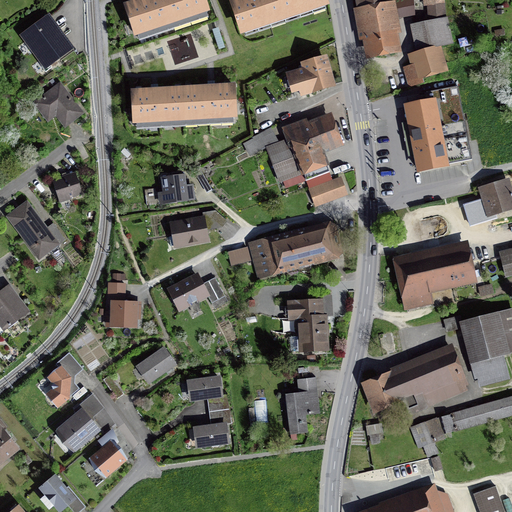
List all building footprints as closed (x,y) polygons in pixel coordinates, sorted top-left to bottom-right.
[(211,10),(207,0),(131,0),(123,3),(135,36),(211,10)] [(284,17),(278,0),(236,0),(233,1),(242,31),(284,17)] [(278,0),(284,17),(325,3),(324,0),(278,0)] [(427,0),(429,21),(444,18),(442,0),(427,0)] [(395,1),(362,8),(371,54),(395,49),(389,15),(397,13),(395,1)] [(47,67),(72,49),(48,17),(23,36),(42,63),(43,62),(47,67)] [(421,50),(435,47),(452,44),(446,17),(415,24),(421,50)] [(438,57),(435,47),(414,54),(417,64),(404,67),(410,87),(423,83),(422,79),(443,72),(438,57)] [(311,91),(332,85),(325,59),(304,64),(305,69),(297,72),(297,73),(289,76),(294,91),(310,87),(311,91)] [(52,108),(65,125),(81,113),(60,85),(36,103),(44,114),(52,108)] [(208,86),(183,88),(185,120),(235,117),(233,85),(208,86)] [(406,106),(418,170),(472,159),(458,86),(426,92),(428,102),(406,106)] [(185,120),(183,88),(133,91),(135,123),(185,120)] [(286,128),(291,140),(267,149),(280,181),(303,173),(306,180),(329,172),(320,148),(339,141),(331,120),(309,128),(307,120),(286,128)] [(277,141),(271,128),(253,137),(255,142),(246,146),(251,155),(277,141)] [(194,172),(201,183),(206,180),(199,169),(194,172)] [(52,180),(59,199),(70,196),(70,197),(82,193),(75,173),(52,180)] [(184,174),(161,177),(165,204),(192,200),(190,185),(186,186),(184,174)] [(311,190),(317,204),(345,194),(340,179),(311,190)] [(507,181),(482,189),(489,214),(511,207),(511,198),(511,196),(511,195),(511,193),(511,194),(507,181)] [(66,240),(54,225),(44,232),(37,222),(39,220),(27,204),(9,217),(34,249),(35,248),(40,256),(49,250),(47,247),(54,242),(58,246),(66,240)] [(176,236),(169,237),(171,246),(208,240),(205,226),(216,224),(218,222),(221,225),(226,220),(215,210),(209,217),(174,224),(176,236)] [(278,269),(342,252),(335,226),(271,242),(270,238),(257,242),(266,276),(279,273),(278,269)] [(428,287),(471,277),(465,248),(396,264),(406,307),(421,304),(421,305),(432,303),(428,287)] [(511,256),(502,259),(506,276),(511,274),(511,256)] [(198,277),(186,283),(185,281),(178,284),(179,285),(170,290),(180,309),(207,295),(215,308),(227,302),(224,297),(225,296),(216,280),(203,287),(198,277)] [(8,285),(0,291),(0,332),(1,334),(28,312),(8,285)] [(493,292),(491,285),(479,288),(481,295),(493,292)] [(302,351),(327,350),(324,316),(319,316),(318,300),(288,302),(289,319),(299,318),(301,336),(290,337),(291,351),(301,351),(302,351)] [(107,324),(135,326),(135,316),(139,316),(140,304),(113,303),(113,314),(107,314),(107,324)] [(511,311),(467,323),(483,384),(507,378),(505,370),(506,370),(502,353),(511,350),(511,311)] [(460,316),(444,320),(448,332),(463,328),(460,316)] [(172,361),(164,349),(140,366),(150,381),(173,364),(171,361),(172,361)] [(377,408),(403,397),(409,413),(467,390),(464,384),(465,384),(453,351),(368,385),(377,408)] [(69,354),(59,362),(63,366),(66,363),(76,374),(82,369),(69,354)] [(61,367),(49,377),(54,383),(53,390),(48,395),(57,406),(68,398),(69,382),(69,378),(61,367)] [(115,397),(123,392),(111,375),(103,380),(115,397)] [(213,411),(230,409),(228,395),(222,395),(219,378),(192,382),(194,399),(211,397),(213,411)] [(298,380),(300,393),(288,395),(293,428),(297,427),(298,432),(307,431),(305,414),(319,413),(314,378),(298,380)] [(91,416),(102,406),(92,395),(74,410),(78,415),(60,430),(76,448),(97,430),(87,417),(90,415),(91,416)] [(511,396),(440,417),(445,434),(511,414),(511,396)] [(266,399),(257,399),(258,418),(267,418),(266,399)] [(225,424),(232,423),(230,409),(213,411),(214,426),(199,428),(201,445),(212,444),(212,449),(219,448),(218,443),(228,442),(225,424)] [(0,461),(17,448),(3,431),(7,428),(0,419),(0,461)] [(434,441),(443,437),(436,419),(412,428),(419,447),(423,445),(428,457),(438,453),(434,441)] [(383,439),(381,422),(369,423),(370,440),(383,439)] [(98,473),(105,476),(125,458),(112,442),(91,459),(93,467),(98,473)] [(439,457),(431,459),(435,471),(442,469),(439,457)] [(41,499),(49,509),(55,504),(60,510),(73,499),(55,477),(41,488),(47,494),(41,499)] [(479,511),(504,511),(495,486),(473,494),(479,511)] [(441,511),(434,490),(371,511),(441,511)]
